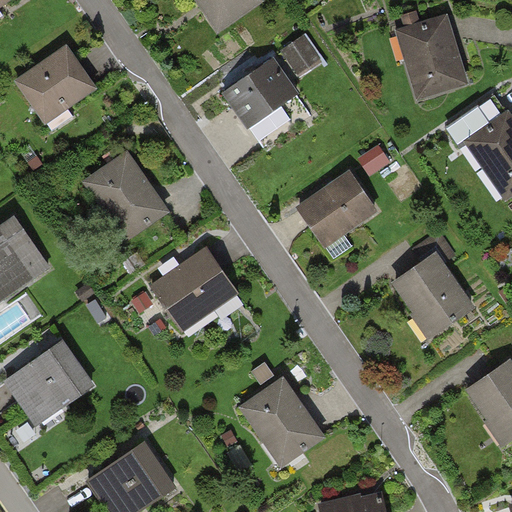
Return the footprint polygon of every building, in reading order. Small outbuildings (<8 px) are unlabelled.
[(0,6),(9,0),(0,0),(0,18),(3,16),(0,11),(0,6)] [(271,2),(269,0),(189,0),(191,2),(193,0),(200,0),(224,34),(271,2)] [(472,83),(451,18),(406,32),(427,97),(472,83)] [(321,61),(304,37),(287,49),(304,73),(321,61)] [(95,89),(67,49),(18,82),(52,132),(74,117),(67,108),(95,89)] [(301,105),(274,62),(226,92),(252,135),(301,105)] [(511,195),(511,115),(473,141),(510,197),(511,195)] [(362,154),(372,173),(394,161),(384,143),(362,154)] [(165,212),(127,157),(88,183),(111,216),(104,220),(120,243),(165,212)] [(385,211),(356,170),(301,209),(330,250),(385,211)] [(14,218),(0,228),(0,301),(49,268),(14,218)] [(169,276),(153,287),(183,331),(237,293),(207,250),(180,269),(174,260),(163,268),(169,276)] [(478,313),(439,255),(400,281),(439,339),(478,313)] [(97,394),(68,349),(10,386),(39,431),(97,394)] [(274,376),(265,364),(253,372),(262,384),(274,376)] [(511,443),(511,365),(511,364),(471,390),(508,446),(511,443)] [(283,382),(244,409),(283,464),(322,437),(283,382)] [(137,511),(173,488),(144,444),(89,482),(109,511),(137,511)] [(353,500),(321,508),(322,511),(385,511),(382,498),(354,504),(353,500)]
